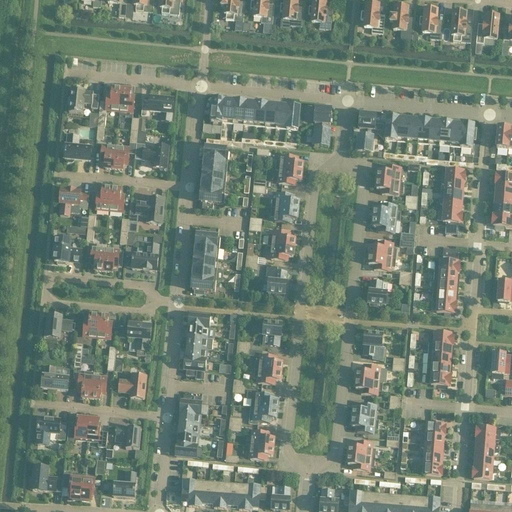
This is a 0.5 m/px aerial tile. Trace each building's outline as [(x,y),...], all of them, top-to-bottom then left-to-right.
[(81,0),(81,2),(89,3),(93,3),(93,9),(100,10),(101,0),(81,0)] [(108,0),(108,5),(120,6),(119,12),(119,19),(126,20),(127,0),(108,0)] [(134,0),(134,7),(136,7),(136,13),(143,14),(153,15),(154,1),(153,2),(148,1),(148,0),(134,0)] [(160,0),(160,10),(162,10),(162,16),(169,16),(169,17),(179,17),(180,4),(175,4),(175,0),(160,0)] [(221,1),(221,8),(225,8),(224,16),(227,16),(226,22),(243,24),(245,10),(244,10),(239,10),(240,3),(238,3),(238,0),(225,0),(226,2),(221,1)] [(251,3),(250,11),(254,11),(254,19),(262,19),(261,25),(273,26),(274,13),(273,13),(268,13),(269,6),(268,6),(268,0),(255,0),(255,3),(251,3)] [(281,6),(280,14),(284,14),(283,21),(291,22),(291,28),(302,29),(304,16),(303,15),(303,16),(298,15),(299,9),(297,9),(297,0),(285,0),(285,6),(281,6)] [(309,8),(308,16),(312,17),(312,24),(320,25),(319,31),(331,32),(332,18),(331,18),(331,19),(326,18),(327,12),(326,11),(327,1),(314,0),(313,9),(309,8)] [(391,18),(390,24),(394,25),(393,32),(401,33),(401,39),(405,45),(412,46),(414,26),(408,25),(409,19),(407,19),(408,9),(406,9),(406,5),(398,4),(398,8),(395,8),(395,18),(391,18)] [(362,13),(361,21),(365,22),(364,29),(372,30),(372,36),(383,37),(385,23),(384,23),(384,24),(379,23),(379,17),(378,16),(379,6),(366,5),(366,14),(362,13)] [(420,19),(419,27),(423,27),(422,35),(431,35),(430,41),(442,42),(443,29),(442,29),(437,29),(438,22),(436,22),(437,12),(425,11),(424,19),(420,19)] [(449,22),(448,30),(452,30),(451,37),(454,38),(453,44),(470,45),(472,32),(471,32),(466,32),(467,25),(465,25),(466,15),(454,13),(453,22),(449,22)] [(478,32),(476,46),(484,46),(496,48),(497,42),(499,18),(486,16),(485,27),(484,26),(483,33),(478,33),(478,32)] [(504,35),(502,48),(511,49),(511,21),(511,29),(510,29),(509,36),(504,35)] [(120,113),(122,91),(113,90),(112,96),(108,96),(107,104),(100,103),(99,116),(99,117),(106,118),(106,112),(120,113)] [(69,99),(68,107),(70,107),(69,115),(83,117),(84,106),(92,106),(91,110),(98,111),(99,97),(93,97),(94,95),(85,94),(86,93),(72,91),(71,99),(69,99)] [(131,92),(122,91),(120,113),(133,114),(135,98),(130,98),(131,92)] [(143,102),(141,118),(149,119),(149,113),(162,114),(161,122),(171,123),(172,115),(173,115),(174,102),(150,99),(150,103),(143,102)] [(222,125),(224,103),(213,101),(213,103),(211,103),(210,109),(212,110),(211,124),(222,125)] [(225,103),(224,103),(222,125),(233,126),(235,104),(225,103)] [(246,105),(235,104),(233,126),(244,127),(246,105)] [(246,105),(244,127),(254,128),(257,106),(256,106),(246,105)] [(267,107),(257,106),(254,128),(265,129),(267,107)] [(267,107),(265,129),(276,130),(278,108),(268,107),(267,107)] [(288,109),(278,108),(276,130),(287,131),(289,109),(288,109)] [(289,109),(287,131),(298,133),(300,110),(289,109)] [(315,125),(316,125),(328,126),(330,127),(332,113),(324,112),(325,110),(317,110),(317,112),(316,111),(315,125)] [(91,115),(89,128),(98,129),(99,117),(99,116),(91,115)] [(362,131),(373,132),(375,133),(375,132),(383,133),(384,126),(376,125),(376,119),(375,119),(375,117),(368,116),(368,118),(360,117),(359,131),(362,131)] [(99,117),(98,129),(105,130),(107,118),(106,118),(99,117)] [(396,143),(398,121),(387,120),(385,142),(396,143)] [(399,121),(398,121),(396,143),(407,144),(409,122),(399,121)] [(419,123),(409,122),(407,144),(418,145),(420,123),(419,123)] [(420,123),(418,145),(429,146),(431,124),(420,123)] [(431,124),(429,146),(439,147),(441,125),(431,124)] [(328,126),(316,125),(315,137),(313,137),(312,146),(314,146),(314,147),(328,149),(330,133),(327,132),(328,126)] [(452,126),(441,125),(439,147),(450,148),(452,126)] [(452,126),(450,148),(461,150),(463,127),(462,127),(453,126),(452,126)] [(463,127),(461,150),(472,151),(473,136),(476,137),(476,130),(474,130),(474,128),(463,127)] [(105,130),(98,129),(97,142),(104,142),(105,130)] [(508,152),(510,131),(499,130),(498,132),(497,132),(496,137),(498,137),(497,150),(508,152)] [(373,132),(362,131),(361,137),(359,137),(357,153),(371,154),(372,153),(374,153),(374,144),(372,144),(373,132)] [(138,133),(137,146),(145,146),(146,134),(138,133)] [(66,147),(65,161),(67,161),(67,162),(68,164),(72,164),(74,163),(74,162),(91,163),(92,149),(78,148),(79,138),(68,137),(67,147),(66,147)] [(137,146),(135,161),(143,162),(154,163),(153,170),(160,170),(160,172),(164,172),(165,171),(167,171),(169,149),(155,147),(155,151),(145,150),(145,146),(137,146)] [(114,171),(116,149),(102,148),(101,164),(106,164),(105,170),(114,171)] [(130,151),(116,149),(114,171),(123,172),(123,166),(128,167),(130,151)] [(205,161),(228,163),(229,152),(206,150),(205,161)] [(275,171),(275,172),(302,174),(303,165),(297,165),(298,160),(281,158),(281,163),(276,163),(276,171),(275,171)] [(204,171),(204,172),(227,174),(228,163),(205,161),(206,161),(205,171),(204,171)] [(377,182),(404,185),(399,184),(401,171),(384,169),(384,174),(378,173),(377,182)] [(204,172),(203,182),(226,185),(227,174),(204,172)] [(302,174),(275,172),(280,172),(279,186),(295,187),(295,183),(301,183),(302,174)] [(441,182),(464,184),(464,183),(465,183),(465,174),(464,174),(464,173),(447,172),(446,178),(441,179),(441,182)] [(496,186),(511,187),(511,176),(497,176),(497,177),(496,177),(495,186),(496,186)] [(202,193),(225,195),(226,185),(203,182),(203,183),(204,183),(203,193),(202,193)] [(404,185),(377,182),(376,191),(382,192),(382,196),(398,198),(398,193),(403,194),(404,185)] [(464,184),(441,182),(440,185),(447,187),(446,193),(463,194),(464,184)] [(511,187),(496,186),(495,197),(511,197),(511,187)] [(110,213),(112,191),(103,190),(102,196),(98,195),(96,211),(110,213)] [(121,192),(112,191),(110,213),(123,214),(125,198),(120,197),(121,192)] [(59,197),(59,203),(60,203),(60,206),(61,206),(60,218),(70,219),(70,214),(79,215),(80,210),(88,211),(89,196),(81,195),(81,194),(75,194),(75,192),(68,192),(68,193),(61,193),(61,195),(60,195),(59,197)] [(225,195),(202,193),(201,204),(203,204),(202,210),(213,211),(214,205),(224,206),(225,195)] [(463,194),(446,193),(446,199),(441,199),(440,203),(462,204),(463,194)] [(271,209),(298,212),(299,203),(293,202),(294,198),(278,196),(277,201),(273,200),(272,209),(271,209)] [(511,197),(495,197),(495,207),(511,208),(511,197)] [(132,205),(130,223),(137,223),(138,216),(148,217),(148,224),(162,226),(164,201),(161,201),(161,199),(153,198),(153,200),(150,200),(150,205),(138,204),(138,205),(132,205)] [(462,204),(440,203),(440,206),(445,207),(445,213),(461,215),(462,204)] [(373,220),(400,223),(400,222),(401,214),(396,213),(397,208),(381,207),(380,211),(374,211),(373,220)] [(511,208),(495,207),(494,217),(511,218),(511,213),(511,208)] [(298,212),(271,209),(271,210),(272,210),(271,218),(275,219),(275,224),(291,225),(291,220),(297,221),(298,212)] [(445,213),(440,213),(440,214),(439,222),(444,222),(444,224),(446,224),(445,235),(457,236),(458,225),(460,225),(460,224),(462,224),(462,215),(461,215),(445,213)] [(511,218),(494,217),(493,217),(492,226),(493,227),(495,228),(495,231),(503,232),(503,228),(511,229),(511,218)] [(400,223),(373,220),(373,229),(378,229),(378,234),(394,236),(395,223),(400,223)] [(197,249),(219,250),(220,239),(210,238),(211,232),(200,231),(200,237),(198,237),(197,249)] [(267,247),(294,250),(295,241),(289,240),(290,236),(274,234),(273,239),(269,238),(268,247),(267,247)] [(400,242),(414,243),(414,236),(401,235),(400,242)] [(54,247),(53,256),(55,256),(55,263),(58,264),(57,266),(65,267),(65,264),(69,265),(69,263),(81,264),(82,252),(70,251),(71,242),(57,240),(56,248),(54,247)] [(414,243),(400,242),(399,248),(413,250),(414,243)] [(370,258),(396,260),(391,260),(393,246),(377,245),(376,249),(370,249),(370,258)] [(92,250),(91,266),(95,267),(95,272),(104,273),(106,252),(106,247),(97,246),(97,251),(92,250)] [(126,258),(125,268),(132,269),(132,271),(143,272),(151,273),(157,274),(158,259),(157,259),(159,248),(149,247),(147,259),(143,258),(143,257),(137,256),(137,257),(133,257),(133,259),(126,258)] [(294,250),(267,247),(272,248),(271,261),(287,263),(287,258),(293,259),(294,250)] [(196,259),(218,261),(219,250),(197,249),(196,259)] [(444,251),(443,263),(440,263),(440,264),(435,264),(435,271),(434,273),(459,275),(460,265),(458,265),(458,264),(456,264),(457,260),(457,252),(444,251)] [(106,252),(104,273),(113,274),(113,268),(118,269),(122,269),(124,253),(120,253),(106,252)] [(396,260),(370,258),(369,267),(374,267),(374,272),(390,274),(390,269),(395,269),(396,261),(396,260)] [(218,261),(196,259),(195,270),(217,272),(218,261)] [(268,269),(267,282),(269,282),(268,295),(277,296),(277,298),(284,299),(284,297),(285,297),(286,284),(285,284),(286,274),(276,273),(276,270),(268,269)] [(195,270),(194,280),(216,283),(217,272),(195,270)] [(434,273),(434,283),(458,285),(458,284),(456,284),(457,280),(458,280),(459,275),(434,273)] [(194,280),(192,292),(215,294),(216,283),(194,280)] [(387,295),(388,285),(382,284),(372,283),(371,293),(370,293),(368,306),(370,306),(369,308),(377,309),(377,306),(386,307),(386,306),(390,306),(391,297),(387,296),(387,295)] [(434,283),(433,293),(457,295),(456,295),(456,291),(458,291),(458,285),(434,283)] [(498,288),(497,296),(498,296),(497,304),(499,304),(499,305),(505,305),(505,304),(509,305),(510,303),(511,303),(511,285),(511,286),(511,284),(499,283),(499,288),(498,288)] [(433,293),(432,303),(457,305),(455,305),(455,301),(457,301),(457,295),(433,293)] [(457,305),(432,303),(432,305),(431,312),(436,312),(436,314),(454,316),(454,315),(456,315),(457,305)] [(97,340),(99,318),(90,317),(90,323),(85,322),(84,338),(97,340)] [(190,328),(209,330),(210,319),(190,317),(189,328),(190,328)] [(49,318),(47,339),(60,341),(61,332),(72,333),(73,325),(61,323),(62,319),(49,318)] [(99,318),(97,340),(111,341),(112,325),(108,324),(108,319),(99,318)] [(263,347),(269,347),(279,349),(280,339),(281,339),(282,326),(281,326),(281,324),(274,323),(274,325),(265,324),(265,326),(260,326),(259,335),(264,336),(263,347)] [(130,326),(128,340),(138,341),(137,358),(146,359),(148,342),(150,342),(151,328),(130,326)] [(190,328),(189,339),(208,341),(209,330),(190,328)] [(365,348),(364,357),(373,358),(373,362),(382,362),(384,349),(381,349),(383,337),(374,336),(374,334),(367,333),(367,335),(365,335),(364,348),(365,348)] [(429,345),(453,347),(454,337),(452,337),(452,336),(435,335),(434,337),(430,336),(429,344),(429,345)] [(213,341),(208,341),(189,339),(188,349),(212,352),(213,341)] [(453,347),(429,345),(428,355),(452,357),(453,351),(451,351),(451,347),(453,347)] [(188,349),(187,360),(206,362),(207,351),(188,349)] [(452,357),(428,355),(427,365),(452,367),(452,361),(450,361),(451,357),(452,357)] [(492,363),(491,371),(492,371),(492,376),(493,376),(493,381),(502,381),(503,376),(504,376),(504,375),(509,376),(510,358),(505,358),(505,356),(501,356),(501,355),(495,355),(495,356),(493,355),(493,363),(492,363)] [(256,362),(255,371),(281,374),(282,365),(276,364),(277,360),(261,358),(260,362),(256,362)] [(187,360),(186,360),(184,371),(187,371),(186,377),(196,378),(197,372),(205,373),(206,362),(187,360)] [(452,367),(427,365),(426,376),(451,377),(451,372),(450,372),(450,368),(452,368),(452,367)] [(41,377),(40,385),(42,386),(42,391),(49,391),(49,394),(56,395),(57,392),(68,393),(69,379),(63,378),(63,377),(64,377),(64,371),(55,370),(45,369),(44,375),(43,375),(43,377),(41,377)] [(378,384),(378,383),(380,370),(364,369),(363,373),(358,373),(357,382),(378,384)] [(281,374),(255,371),(254,380),(258,381),(258,385),(274,387),(274,382),(280,383),(281,374)] [(93,379),(94,379),(94,374),(93,374),(85,373),(84,378),(80,377),(78,393),(83,394),(82,400),(91,400),(93,379)] [(120,382),(119,394),(131,395),(130,399),(144,401),(147,378),(145,378),(146,376),(140,375),(139,377),(133,377),(132,383),(120,382)] [(451,377),(426,376),(426,377),(426,385),(431,385),(431,387),(439,387),(438,391),(446,391),(447,388),(448,388),(448,387),(450,387),(451,377)] [(93,379),(91,400),(100,401),(101,396),(105,396),(107,380),(94,379),(93,379)] [(378,384),(357,382),(356,391),(361,391),(361,396),(377,398),(377,393),(382,393),(383,384),(378,383),(378,384)] [(255,409),(277,412),(278,403),(272,402),(273,397),(257,396),(256,400),(252,400),(251,409),(250,409),(255,410),(255,409)] [(181,415),(201,416),(202,405),(194,404),(194,398),(184,397),(183,403),(181,403),(180,415),(181,415)] [(354,411),(353,420),(379,422),(374,421),(376,408),(360,406),(359,411),(354,411)] [(255,409),(255,410),(254,423),(270,425),(271,420),(276,421),(277,412),(255,409)] [(181,415),(180,425),(200,427),(201,416),(181,415)] [(37,423),(36,431),(38,431),(37,434),(38,434),(37,446),(49,447),(50,436),(57,436),(57,441),(65,442),(66,426),(60,425),(61,422),(54,422),(54,419),(46,418),(46,421),(39,420),(39,423),(37,423)] [(87,443),(89,419),(81,418),(81,420),(79,419),(79,425),(77,425),(76,431),(68,430),(67,445),(75,446),(75,442),(87,443)] [(89,419),(87,443),(99,444),(98,448),(106,449),(108,434),(100,434),(101,427),(99,427),(99,421),(97,421),(98,420),(89,419)] [(379,422),(353,420),(352,428),(357,429),(357,434),(373,435),(373,431),(378,431),(379,423),(379,422)] [(426,436),(444,437),(445,437),(446,428),(445,428),(445,427),(442,427),(443,423),(435,423),(434,426),(427,425),(427,427),(422,427),(421,434),(421,436),(426,436)] [(180,425),(179,436),(199,438),(200,427),(180,425)] [(494,441),(499,442),(500,440),(499,440),(500,433),(495,432),(495,431),(488,430),(488,427),(480,426),(480,430),(477,429),(477,430),(476,430),(475,439),(477,439),(477,440),(494,441)] [(115,438),(115,444),(126,445),(126,451),(139,452),(141,431),(128,429),(128,430),(116,429),(116,433),(115,433),(115,434),(116,434),(115,438)] [(253,434),(251,447),(273,449),(274,441),(268,440),(269,435),(253,434)] [(179,436),(178,446),(178,447),(198,449),(199,438),(179,436)] [(420,443),(420,446),(443,448),(444,437),(426,436),(426,442),(420,443)] [(477,440),(476,450),(499,452),(499,449),(494,447),(494,441),(477,440)] [(350,448),(349,457),(375,460),(376,451),(371,451),(372,446),(356,444),(355,449),(350,448)] [(178,447),(178,446),(177,446),(176,458),(196,460),(198,449),(178,447)] [(443,448),(420,446),(420,449),(425,450),(425,456),(442,458),(443,448)] [(273,449),(251,447),(250,461),(266,463),(267,458),(272,458),(273,449)] [(499,452),(476,450),(475,460),(493,462),(493,456),(498,455),(499,452)] [(442,458),(425,456),(424,462),(419,463),(419,466),(442,468),(442,458)] [(375,460),(349,457),(348,466),(353,467),(353,472),(369,473),(369,469),(374,469),(375,460)] [(493,462),(475,460),(474,471),(497,472),(497,469),(492,468),(493,462)] [(97,462),(96,476),(104,477),(105,463),(97,462)] [(442,468),(419,466),(418,469),(423,471),(423,477),(441,478),(442,478),(443,469),(442,468)] [(31,481),(30,491),(33,491),(33,492),(46,493),(46,490),(55,491),(55,493),(62,493),(63,481),(47,479),(48,470),(35,469),(34,481),(31,481)] [(497,472),(474,471),(473,471),(472,480),(474,480),(473,481),(491,482),(492,476),(497,475),(497,472)] [(115,485),(114,499),(122,499),(122,500),(123,500),(125,500),(126,500),(134,500),(136,474),(126,474),(126,486),(115,485)] [(83,481),(84,481),(84,477),(64,475),(63,489),(70,490),(70,495),(72,495),(71,500),(73,500),(73,502),(81,502),(83,481)] [(83,481),(81,502),(89,503),(89,502),(91,502),(92,497),(94,497),(95,482),(84,481),(83,481)] [(195,509),(197,484),(184,483),(183,496),(177,495),(176,504),(189,505),(189,508),(195,509)] [(210,485),(197,484),(195,509),(201,509),(202,506),(208,506),(210,485)] [(222,486),(210,485),(208,506),(214,507),(214,510),(220,511),(222,486)] [(235,487),(222,486),(220,511),(226,511),(227,507),(233,508),(235,487)] [(245,511),(247,488),(235,487),(233,508),(239,508),(238,511),(245,511)] [(247,488),(245,511),(251,511),(252,509),(259,510),(259,501),(260,489),(247,488)] [(273,499),(272,511),(289,511),(290,501),(289,501),(290,491),(280,490),(279,500),(273,499)] [(321,502),(320,511),(337,511),(338,503),(332,503),(333,493),(323,493),(322,502),(321,502)] [(350,507),(349,511),(362,511),(364,495),(351,494),(351,495),(350,507)] [(375,511),(376,496),(364,495),(362,511),(375,511)] [(387,511),(389,497),(376,496),(375,511),(387,511)] [(400,511),(402,498),(389,497),(387,511),(400,511)] [(413,511),(414,499),(402,498),(400,511),(413,511)] [(426,511),(427,501),(414,499),(413,511),(426,511)] [(427,501),(426,511),(438,511),(440,502),(427,501)]
